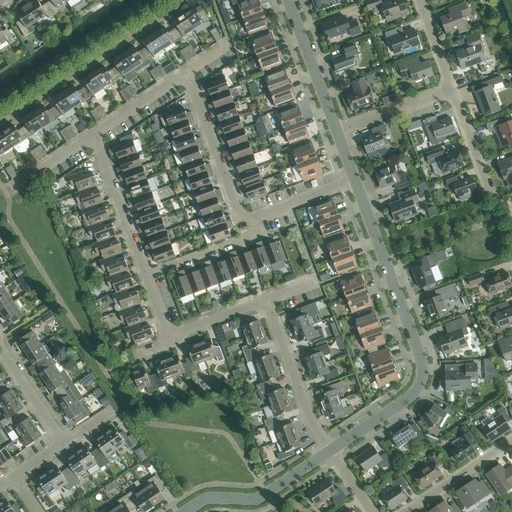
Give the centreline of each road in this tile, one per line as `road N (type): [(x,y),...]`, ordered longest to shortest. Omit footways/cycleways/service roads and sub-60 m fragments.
road 1 (residential): [(329,452),(405,400),(422,371),(353,180)]
road 2 (residential): [(353,180),(242,222),(184,76)]
road 3 (residential): [(170,339),(94,133)]
road 4 (residential): [(329,452),(263,306)]
road 5 (residential): [(188,511),(204,502),(254,499),(329,452)]
road 6 (residential): [(336,131),(287,0)]
road 7 (residential): [(454,94),(485,184),(511,215)]
road 8 (unknown): [(251,218),(246,238),(146,276)]
road 9 (residential): [(511,440),(409,511)]
road 10 (residential): [(336,131),(454,94)]
